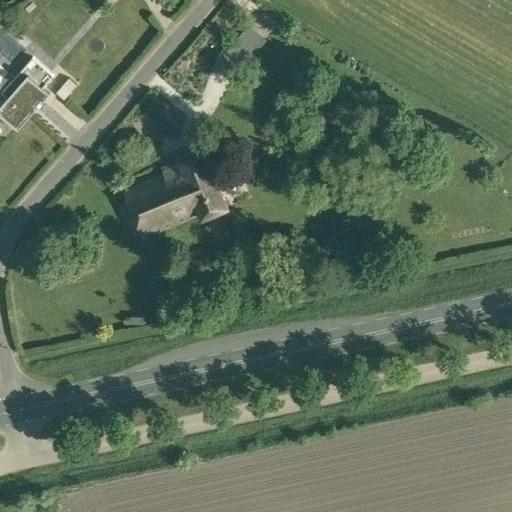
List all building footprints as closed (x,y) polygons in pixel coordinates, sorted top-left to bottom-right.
[(0,50),(14,69),(32,56),(6,21),(0,25),(0,50)] [(238,65),(248,54),(230,39),(220,51),(238,65)] [(7,96),(0,103),(0,112),(18,128),(50,91),(43,85),(54,73),(33,55),(1,91),(7,96)] [(3,64),(0,67),(0,90),(15,76),(3,64)] [(77,84),(69,77),(56,92),(64,99),(77,84)] [(176,155),(178,159),(162,165),(163,168),(123,184),(143,236),(200,213),(201,216),(228,206),(203,145),(176,155)]
